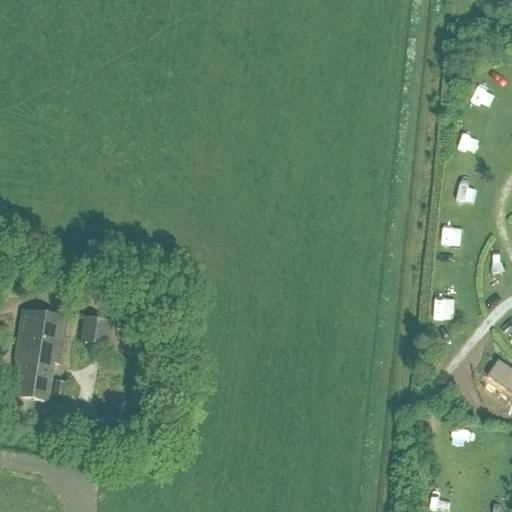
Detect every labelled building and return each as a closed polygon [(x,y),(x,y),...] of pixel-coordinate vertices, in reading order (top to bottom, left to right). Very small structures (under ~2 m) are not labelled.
[(462,124),(483,131),(490,110),(469,103),(462,124)] [(48,405),(54,367),(60,368),(67,321),(22,314),(12,376),(19,377),(15,400),(48,405)] [(85,321),(81,345),(106,349),(110,325),(85,321)] [(81,377),(82,410),(98,410),(98,396),(93,397),(92,376),(81,377)] [(62,399),(64,385),(55,383),(52,397),(62,399)]
